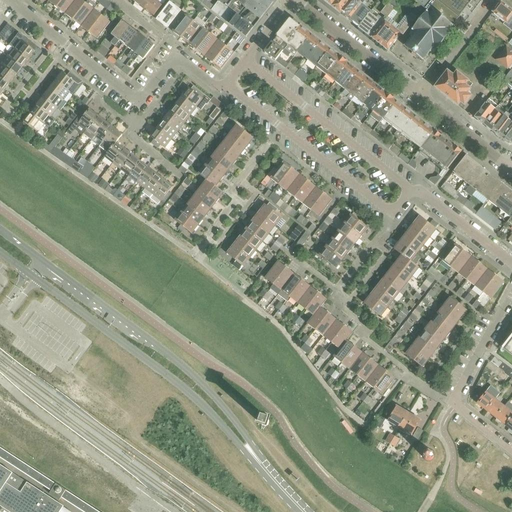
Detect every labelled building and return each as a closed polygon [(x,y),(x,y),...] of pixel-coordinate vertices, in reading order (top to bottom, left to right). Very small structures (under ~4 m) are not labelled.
[(62,0),(56,8),(64,14),(75,0),(62,0)] [(80,0),(75,0),(64,14),(72,20),(85,4),(80,0)] [(93,10),(96,6),(88,0),(85,4),(72,20),(80,27),(93,10)] [(151,0),(137,0),(135,3),(144,10),(151,0)] [(153,17),(166,0),(151,0),(144,10),(153,17)] [(245,38),(275,1),(273,0),(249,0),(243,8),(239,13),(236,16),(233,14),(227,9),(226,8),(219,3),(218,2),(212,8),(210,11),(215,14),(220,18),(245,38)] [(233,0),(234,0),(233,0),(221,0),(219,3),(226,8),(232,0),(233,0)] [(335,0),(331,7),(340,14),(340,13),(350,0),(335,0)] [(357,0),(350,0),(340,13),(341,13),(341,15),(344,17),(346,18),(349,20),(362,4),(357,0)] [(458,16),(461,12),(462,13),(462,12),(462,11),(465,8),(466,8),(465,7),(468,3),(463,0),(413,0),(427,11),(411,31),(408,35),(410,36),(410,37),(411,37),(408,41),(407,40),(407,41),(408,42),(405,46),(404,45),(403,45),(424,62),(424,61),(423,60),(426,56),(427,57),(428,57),(427,56),(430,52),(431,53),(433,54),(436,51),(452,30),(451,30),(451,31),(448,29),(451,25),(452,26),(460,17),(458,16)] [(212,8),(203,1),(201,3),(210,11),(212,8)] [(381,21),(369,13),(358,27),(358,28),(371,38),(387,17),(395,8),(388,2),(380,13),(385,17),(381,21)] [(511,11),(500,2),(492,13),(505,22),(503,25),(511,31),(511,11)] [(111,4),(106,10),(110,13),(114,8),(111,4)] [(362,4),(349,20),(353,23),(353,24),(356,27),(358,27),(369,13),(371,11),(362,4)] [(168,5),(156,19),(167,28),(179,13),(168,5)] [(227,9),(233,14),(236,16),(239,13),(229,6),(227,9)] [(93,10),(80,27),(88,33),(101,16),(93,10)] [(410,14),(404,23),(409,27),(416,18),(410,14)] [(172,32),(180,38),(193,22),(185,15),(172,32)] [(216,18),(212,15),(208,20),(211,23),(216,18)] [(101,16),(88,33),(97,40),(110,23),(101,16)] [(402,36),(409,27),(404,23),(400,27),(387,17),(371,38),(388,51),(401,34),(402,36)] [(292,22),(290,20),(273,41),(279,46),(282,42),(287,46),(302,27),(300,26),(301,25),(294,19),(292,22)] [(111,44),(114,47),(130,27),(122,21),(111,35),(115,38),(111,44)] [(220,21),(216,26),(219,29),(224,24),(220,21)] [(193,22),(180,38),(188,45),(201,28),(193,22)] [(138,33),(130,27),(114,47),(118,50),(123,44),(127,48),(138,33)] [(228,27),(224,32),(228,36),(232,30),(228,27)] [(297,53),(311,35),(307,31),(307,30),(304,27),(302,28),(302,27),(287,46),(284,50),(294,57),(297,53)] [(201,28),(188,45),(196,51),(209,34),(201,28)] [(9,45),(13,49),(28,60),(34,52),(32,50),(35,46),(28,40),(18,33),(9,45)] [(146,40),(138,33),(127,48),(131,51),(127,57),(130,59),(146,40)] [(236,33),(232,39),(236,42),(240,36),(236,33)] [(209,34),(196,51),(204,57),(217,41),(209,34)] [(311,35),(297,53),(306,61),(321,42),(317,39),(316,37),(313,35),(312,35),(311,35)] [(154,46),(146,40),(130,59),(134,62),(138,56),(143,60),(154,46)] [(217,41),(204,57),(212,63),(225,47),(217,41)] [(273,41),(272,43),(283,52),(284,50),(287,46),(282,42),(279,46),(273,41)] [(321,42),(306,61),(316,68),(330,49),(326,46),(326,45),(323,42),(321,42)] [(264,52),(275,61),(278,57),(283,52),(272,43),(264,52)] [(225,47),(212,63),(221,70),(234,53),(225,47)] [(99,48),(96,51),(104,57),(107,54),(99,48)] [(496,60),(506,68),(511,60),(511,52),(506,48),(496,60)] [(28,60),(13,49),(7,57),(21,68),(28,60)] [(330,49),(316,68),(325,75),(340,57),(335,53),(335,52),(332,50),(331,50),(330,49)] [(21,68),(7,57),(0,65),(15,76),(21,68)] [(288,65),(278,57),(275,61),(285,68),(288,65)] [(340,57),(325,75),(335,83),(349,64),(345,61),(345,59),(342,57),(340,57)] [(117,61),(114,65),(121,71),(124,67),(117,61)] [(15,76),(0,65),(0,64),(0,77),(9,84),(15,76)] [(349,64),(335,83),(344,90),(358,71),(354,68),(354,67),(351,65),(350,65),(349,64)] [(297,72),(288,65),(285,68),(294,76),(297,72)] [(131,71),(126,67),(122,72),(127,76),(131,71)] [(297,72),(294,76),(303,83),(308,77),(299,69),(297,72)] [(358,71),(344,90),(353,97),(368,79),(364,76),(364,74),(361,72),(359,72),(358,71)] [(453,76),(447,71),(434,88),(457,106),(460,102),(464,106),(471,97),(467,93),(470,89),(467,87),(470,83),(456,72),(453,76)] [(55,82),(69,93),(74,96),(83,83),(70,73),(66,77),(62,73),(55,82)] [(9,84),(0,77),(0,90),(2,92),(9,84)] [(368,79),(353,97),(350,101),(360,108),(363,105),(377,86),(373,83),(373,82),(370,79),(369,79),(368,79)] [(55,82),(49,90),(63,101),(69,93),(55,82)] [(314,82),(310,88),(313,91),(318,85),(314,82)] [(377,86),(363,105),(372,112),(387,94),(383,90),(383,89),(380,87),(378,87),(377,86)] [(188,88),(182,97),(196,108),(200,111),(205,104),(207,103),(209,101),(210,100),(193,87),(190,90),(188,88)] [(49,90),(42,98),(57,109),(63,101),(49,90)] [(325,94),(323,98),(332,105),(335,102),(325,94)] [(387,94),(372,112),(381,119),(396,101),(392,98),(392,96),(389,94),(387,94)] [(483,107),(474,118),(482,125),(483,124),(483,125),(497,106),(488,100),(483,96),(478,103),(483,107)] [(182,97),(175,105),(190,116),(196,108),(182,97)] [(42,98),(36,106),(51,117),(57,109),(42,98)] [(210,100),(209,101),(221,110),(222,109),(225,106),(215,99),(211,100),(210,100)] [(397,102),(396,101),(381,119),(391,127),(406,108),(402,105),(401,104),(398,101),(397,102)] [(483,107),(478,103),(469,114),(474,118),(483,107)] [(175,105),(169,113),(183,124),(190,116),(175,105)] [(36,106),(30,114),(49,128),(55,120),(51,117),(36,106)] [(497,106),(483,125),(486,127),(487,129),(489,131),(491,131),(492,132),(506,113),(497,106)] [(406,108),(391,127),(396,131),(395,132),(400,136),(401,134),(415,116),(411,113),(411,111),(408,109),(406,109),(406,108)] [(82,136),(86,130),(97,116),(89,109),(87,112),(84,110),(71,127),(75,130),(82,136)] [(213,121),(220,112),(217,109),(209,118),(213,121)] [(353,117),(344,109),(341,113),(351,120),(353,117)] [(506,113),(492,132),(495,134),(496,136),(498,138),(500,138),(501,138),(511,123),(511,113),(508,111),(506,113)] [(169,113),(163,121),(177,132),(183,124),(169,113)] [(49,128),(30,114),(23,122),(24,123),(20,127),(22,131),(29,134),(32,133),(33,130),(36,132),(34,134),(42,141),(44,138),(44,136),(49,129),(49,128)] [(105,122),(97,116),(86,130),(94,137),(105,122)] [(415,116),(401,134),(410,142),(425,123),(421,120),(420,119),(417,116),(416,116),(415,116)] [(353,117),(351,120),(360,128),(362,125),(353,117)] [(224,123),(218,119),(215,123),(220,127),(224,123)] [(163,121),(157,129),(171,140),(177,132),(163,121)] [(113,129),(105,122),(94,137),(102,143),(113,129)] [(420,149),(434,131),(430,127),(430,126),(427,124),(425,124),(425,123),(410,142),(420,149)] [(511,143),(511,123),(501,138),(508,144),(511,143)] [(363,124),(362,125),(360,128),(370,135),(372,131),(363,124)] [(236,126),(230,134),(246,147),(253,139),(248,135),(236,126)] [(70,136),(75,130),(71,127),(66,133),(70,136)] [(217,131),(212,127),(209,131),(214,135),(217,131)] [(122,135),(113,129),(102,143),(99,147),(107,153),(116,143),(122,135)] [(164,148),(171,140),(157,129),(150,137),(153,140),(150,144),(158,149),(161,146),(164,148)] [(65,135),(60,130),(57,135),(58,135),(62,139),(65,135)] [(382,139),(372,131),(370,135),(379,142),(382,139)] [(435,131),(434,131),(420,149),(411,160),(414,162),(417,159),(416,158),(420,152),(443,170),(439,176),(438,175),(436,178),(438,181),(441,177),(445,172),(461,152),(460,151),(460,150),(458,148),(457,148),(451,144),(451,143),(449,141),(448,141),(447,141),(447,139),(445,138),(443,138),(438,134),(438,132),(436,131),(435,131)] [(251,132),(248,135),(253,139),(255,141),(258,137),(251,132)] [(246,147),(230,134),(223,142),(240,155),(246,147)] [(50,154),(61,140),(62,139),(58,135),(49,147),(42,142),(39,146),(50,154)] [(211,139),(206,135),(203,139),(208,143),(211,139)] [(391,146),(382,139),(379,142),(389,150),(391,146)] [(240,155),(223,142),(217,150),(234,163),(240,155)] [(124,149),(116,143),(107,153),(104,157),(112,164),(124,149)] [(205,147),(199,143),(196,147),(202,151),(205,147)] [(392,146),(391,146),(389,150),(398,157),(401,154),(392,146)] [(132,155),(124,149),(112,164),(120,170),(132,155)] [(234,163),(217,150),(211,158),(228,171),(234,163)] [(199,155),(193,151),(190,155),(195,159),(199,155)] [(410,161),(401,154),(398,157),(408,164),(410,161)] [(140,162),(132,155),(120,170),(128,176),(140,162)] [(466,155),(452,173),(464,182),(477,164),(466,155)] [(228,171),(211,158),(205,166),(221,179),(228,171)] [(192,163),(187,159),(184,163),(189,167),(192,163)] [(416,163),(414,162),(411,160),(408,165),(414,170),(416,168),(416,163)] [(148,168),(140,162),(128,176),(136,182),(148,168)] [(270,179),(278,185),(291,169),(283,162),(270,179)] [(471,196),(475,191),(489,173),(477,164),(464,182),(469,186),(465,192),(471,196)] [(186,171),(181,166),(178,170),(183,175),(186,171)] [(221,179),(205,166),(198,175),(206,181),(215,187),(221,179)] [(156,174),(148,168),(136,182),(144,189),(156,174)] [(299,175),(291,169),(278,185),(286,192),(299,175)] [(489,173),(475,191),(487,200),(487,199),(500,182),(489,173)] [(164,181),(156,174),(144,189),(152,195),(164,181)] [(307,181),(299,175),(286,192),(294,198),(307,181)] [(435,186),(438,181),(436,178),(434,177),(430,178),(428,181),(435,186)] [(183,182),(183,183),(188,187),(192,182),(187,178),(183,182)] [(97,184),(113,195),(117,189),(101,179),(97,184)] [(172,187),(164,181),(152,195),(161,202),(172,187)] [(206,181),(200,189),(217,202),(223,193),(215,187),(206,181)] [(315,188),(307,181),(294,198),(302,204),(315,188)] [(500,182),(487,199),(499,208),(511,192),(500,182)] [(456,192),(444,183),(440,188),(452,197),(456,192)] [(323,194),(315,188),(302,204),(310,210),(323,194)] [(217,202),(200,189),(194,197),(210,210),(217,202)] [(182,195),(177,190),(174,194),(179,198),(182,195)] [(268,190),(264,196),(268,199),(272,194),(268,190)] [(511,191),(511,192),(499,208),(498,209),(495,214),(506,223),(511,217),(511,215),(511,191)] [(467,201),(456,192),(452,197),(463,206),(467,201)] [(175,204),(179,198),(174,194),(169,200),(175,204)] [(332,200),(323,194),(310,210),(319,217),(332,200)] [(210,210),(194,197),(187,205),(204,218),(210,210)] [(276,197),(272,202),(276,205),(280,200),(276,197)] [(479,210),(467,201),(463,206),(475,215),(479,210)] [(284,203),(280,208),(284,211),(288,206),(284,203)] [(204,218),(187,205),(181,213),(198,226),(204,218)] [(285,221),(265,205),(258,213),(275,226),(278,229),(285,221)] [(292,209),(288,215),(292,218),(296,212),(292,209)] [(339,213),(334,209),(331,213),(336,217),(339,213)] [(491,219),(487,217),(479,210),(475,215),(487,224),(491,219)] [(198,226),(181,213),(175,221),(191,234),(198,226)] [(258,213),(252,222),(269,234),(275,226),(258,213)] [(300,215),(296,221),(300,224),(304,219),(300,215)] [(351,215),(344,223),(361,236),(367,228),(351,215)] [(333,221),(327,217),(324,221),(330,225),(333,221)] [(436,230),(419,217),(413,225),(429,238),(436,230)] [(502,228),(491,219),(487,224),(498,233),(502,228)] [(252,222),(246,230),(262,242),(269,234),(252,222)] [(361,236),(344,223),(338,231),(354,244),(361,236)] [(311,233),(315,227),(312,224),(307,230),(311,233)] [(413,225),(406,233),(423,246),(429,238),(413,225)] [(246,230),(239,238),(256,250),(262,242),(246,230)] [(354,244),(338,231),(332,239),(348,252),(354,244)] [(296,244),(301,247),(310,236),(305,232),(296,244)] [(406,233),(400,241),(417,254),(423,246),(406,233)] [(282,245),(285,241),(280,237),(276,241),(282,245)] [(239,238),(233,246),(250,259),(256,250),(239,238)] [(348,252),(332,239),(325,248),(342,260),(348,252)] [(400,241),(394,249),(401,256),(410,262),(411,262),(417,254),(400,241)] [(437,244),(433,250),(438,254),(443,249),(437,244)] [(442,261),(450,268),(463,251),(455,244),(447,254),(442,261)] [(270,249),(276,253),(279,249),(273,245),(270,249)] [(235,261),(243,267),(250,259),(233,246),(227,254),(235,261)] [(342,260),(325,248),(319,256),(335,269),(342,260)] [(444,251),(439,259),(442,261),(447,254),(444,251)] [(471,257),(463,251),(450,268),(458,274),(471,257)] [(436,257),(431,252),(428,256),(433,261),(436,257)] [(264,257),(269,261),(272,257),(267,253),(264,257)] [(401,256),(395,264),(412,276),(418,268),(411,262),(410,262),(401,256)] [(479,263),(471,257),(458,274),(466,280),(479,263)] [(430,265),(425,260),(422,264),(427,269),(430,265)] [(233,264),(232,265),(240,271),(241,270),(243,267),(235,261),(233,264)] [(258,265),(263,269),(266,265),(261,261),(258,265)] [(265,278),(273,285),(286,268),(277,262),(265,278)] [(487,270),(479,263),(466,280),(474,286),(487,270)] [(395,264),(389,272),(406,284),(412,276),(395,264)] [(294,274),(286,268),(273,285),(281,291),(294,274)] [(435,269),(431,274),(435,278),(439,272),(435,269)] [(495,276),(487,270),(474,286),(482,293),(495,276)] [(409,287),(406,284),(389,272),(383,280),(399,292),(402,295),(409,287)] [(286,301),(289,297),(302,281),(294,274),(281,291),(278,295),(286,301)] [(434,280),(429,276),(426,280),(431,284),(434,280)] [(448,279),(444,276),(439,281),(443,284),(448,279)] [(503,283),(495,276),(482,293),(490,299),(503,283)] [(383,280),(376,288),(393,301),(399,292),(383,280)] [(310,287),(302,281),(289,297),(297,304),(310,287)] [(456,285),(452,282),(447,287),(451,290),(456,285)] [(428,289),(422,284),(419,288),(425,293),(428,289)] [(318,293),(310,287),(297,304),(305,310),(318,293)] [(376,288),(370,296),(387,309),(393,301),(376,288)] [(460,288),(455,294),(459,297),(464,291),(460,288)] [(436,294),(431,290),(428,294),(433,298),(436,294)] [(326,300),(318,293),(305,310),(313,316),(320,308),(326,300)] [(421,297),(416,293),(413,296),(418,301),(421,297)] [(472,298),(468,294),(464,300),(468,303),(472,298)] [(370,296),(364,304),(380,317),(387,309),(370,296)] [(430,302),(424,298),(421,302),(427,306),(430,302)] [(450,298),(443,306),(460,319),(466,311),(450,298)] [(415,305),(410,301),(407,304),(412,309),(415,305)] [(480,304),(476,301),(472,306),(475,309),(480,304)] [(423,310),(418,306),(415,310),(420,314),(423,310)] [(460,319),(443,306),(437,314),(454,327),(460,319)] [(328,314),(320,308),(313,316),(307,324),(315,330),(328,314)] [(409,313),(403,309),(400,313),(406,317),(409,313)] [(336,320),(328,314),(315,330),(323,337),(336,320)] [(417,318),(412,314),(409,318),(414,322),(417,318)] [(454,327),(437,314),(431,322),(447,335),(454,327)] [(403,321),(397,317),(394,321),(399,325),(403,321)] [(344,327),(336,320),(323,337),(331,343),(344,327)] [(411,326),(405,322),(402,326),(408,330),(411,326)] [(447,335),(431,322),(424,330),(441,343),(447,335)] [(352,333),(344,327),(331,343),(339,349),(346,341),(352,333)] [(404,334),(399,330),(396,334),(401,338),(404,334)] [(441,343),(424,330),(418,338),(435,351),(441,343)] [(398,343),(393,338),(389,342),(395,346),(398,343)] [(435,351),(418,338),(412,346),(428,359),(435,351)] [(354,347),(346,341),(339,349),(333,357),(341,364),(354,347)] [(428,359),(412,346),(405,355),(422,368),(428,359)] [(362,353),(354,347),(341,364),(349,370),(362,353)] [(370,360),(362,353),(349,370),(357,376),(370,360)] [(378,366),(370,360),(357,376),(365,382),(378,366)] [(489,363),(486,368),(505,383),(508,378),(489,363)] [(511,378),(511,370),(502,363),(499,368),(508,375),(508,376),(511,379),(511,378)] [(386,372),(378,366),(365,382),(373,389),(386,372)] [(395,379),(386,372),(373,389),(382,395),(395,379)] [(476,403),(486,411),(495,400),(485,392),(476,403)] [(495,400),(486,411),(495,418),(504,407),(495,400)] [(387,421),(399,428),(407,413),(396,406),(387,421)] [(511,413),(504,407),(495,418),(504,425),(511,415),(511,413)] [(420,421),(407,413),(399,428),(411,435),(420,421)] [(385,419),(380,417),(375,426),(379,428),(385,419)] [(261,419),(260,422),(262,426),(265,427),(268,425),(269,423),(269,422),(267,419),(265,418),(264,418),(261,419)] [(422,431),(417,428),(411,439),(416,442),(422,431)] [(390,434),(385,442),(389,444),(394,436),(390,434)] [(399,439),(394,436),(389,444),(394,447),(399,439)] [(55,484),(0,447),(0,458),(50,491),(49,494),(59,501),(60,498),(81,511),(98,511),(65,490),(55,484)] [(423,451),(422,452),(422,453),(421,454),(421,455),(421,456),(421,457),(422,458),(422,459),(423,459),(424,460),(424,461),(425,461),(426,461),(427,462),(428,461),(429,461),(430,461),(431,460),(432,460),(433,459),(433,458),(434,457),(434,456),(434,455),(434,454),(434,453),(433,452),(432,451),(432,450),(431,450),(430,449),(429,449),(428,449),(426,449),(425,449),(425,450),(424,450),(423,451)] [(0,498),(4,501),(0,507),(8,511),(59,511),(63,506),(12,473),(0,465),(0,498)]
